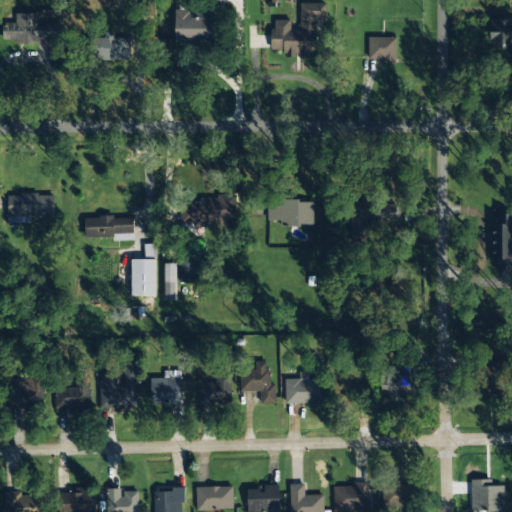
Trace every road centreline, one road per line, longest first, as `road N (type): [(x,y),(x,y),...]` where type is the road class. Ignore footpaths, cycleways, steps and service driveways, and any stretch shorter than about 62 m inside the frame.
road 1 (residential): [(0,450),(511,439)]
road 2 (residential): [(448,511),(444,0)]
road 3 (residential): [(511,126),(0,127)]
